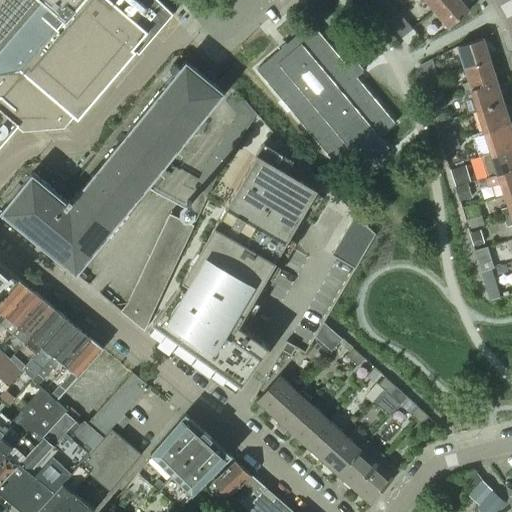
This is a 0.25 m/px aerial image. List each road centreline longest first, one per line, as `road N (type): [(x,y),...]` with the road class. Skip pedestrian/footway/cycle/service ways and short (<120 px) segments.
road 1 (residential): [(334,511),(0,233)]
road 2 (residential): [(399,511),(433,465),(511,446)]
